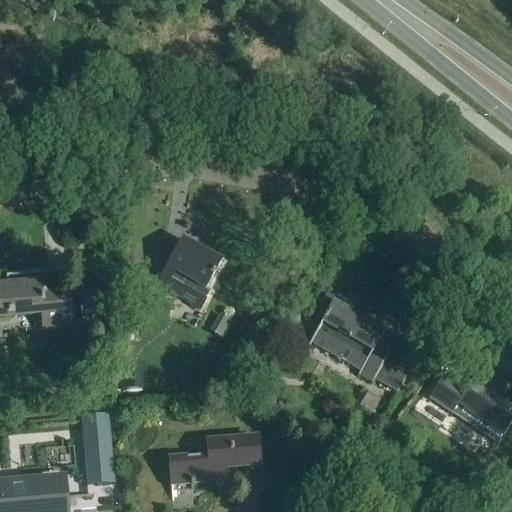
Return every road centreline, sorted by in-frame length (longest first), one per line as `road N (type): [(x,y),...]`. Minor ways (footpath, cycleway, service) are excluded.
road 1 (unclassified): [(511,295),(427,239),(335,200),(243,174),(162,165),(91,169),(0,195)]
road 2 (secondary): [(377,0),(511,121)]
road 3 (secondary): [(511,81),(388,0)]
